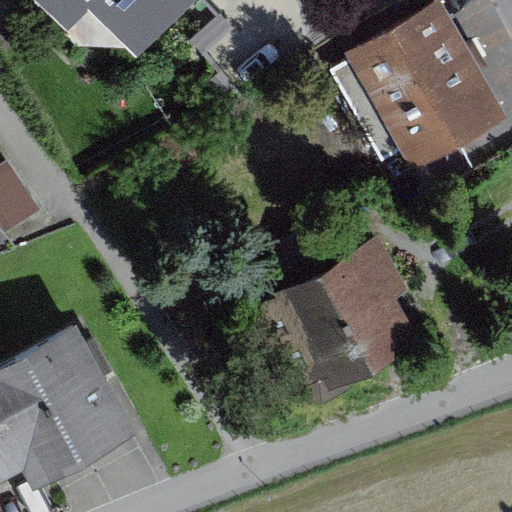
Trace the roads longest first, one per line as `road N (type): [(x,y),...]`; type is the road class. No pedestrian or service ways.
road 1 (residential): [(161,511),(266,465),(511,378)]
road 2 (residential): [(0,77),(80,197)]
